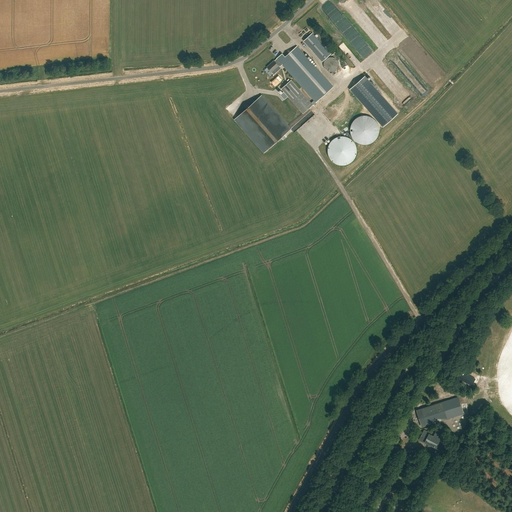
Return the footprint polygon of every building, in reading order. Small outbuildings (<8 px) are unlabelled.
[(330,54),(312,33),(304,41),(322,61),(330,54)] [(274,61),(274,60),(267,67),(272,72),(279,66),(279,65),(281,63),(315,102),(332,87),(297,46),(285,57),(282,53),(276,58),(277,59),(274,61)] [(420,66),(426,60),(420,55),(414,60),(420,66)] [(323,63),(323,64),(323,65),(323,66),(324,67),(324,68),(325,69),(325,70),(326,70),(327,71),(328,71),(329,71),(330,71),(331,71),(332,71),(333,71),(334,70),(335,70),(336,69),(336,68),(337,68),(337,67),(337,66),(337,65),(338,65),(338,64),(337,63),(337,62),(337,61),(336,60),(336,59),(335,59),(335,58),(334,58),(333,57),(332,57),(331,57),(330,57),(329,57),(328,57),(327,58),(326,58),(326,59),(325,59),(325,60),(324,60),(324,61),(323,62),(323,63)] [(398,113),(365,75),(350,89),(383,126),(398,113)] [(312,105),(291,80),(281,88),(302,113),(312,105)] [(234,119),(264,153),(291,128),(262,95),(234,119)] [(356,141),(359,143),(363,144),(367,144),(371,143),(374,140),(377,137),(378,134),(379,130),(379,126),(377,123),(375,120),(372,117),(369,116),(365,115),(362,115),(358,116),(355,118),(353,121),(351,124),(350,128),(350,132),(351,136),(353,139),(356,141)] [(337,164),(340,165),(344,165),(348,164),(351,162),(354,159),(355,155),(356,152),(356,148),(355,144),(352,141),(349,139),(346,137),(342,136),(338,137),(335,138),(332,140),(329,143),(328,146),(327,150),(327,154),(329,157),(331,160),(333,163),(337,164)] [(459,371),(456,376),(462,379),(462,378),(468,381),(467,382),(470,377),(464,374),(464,375),(461,374),(462,372),(459,371)] [(422,410),(426,424),(458,414),(456,408),(457,407),(456,406),(455,406),(453,400),(422,410)] [(423,440),(435,446),(442,432),(437,430),(435,435),(429,432),(428,434),(427,433),(423,440)]
